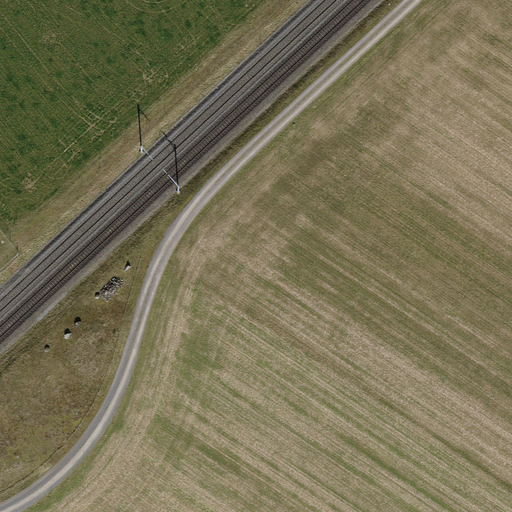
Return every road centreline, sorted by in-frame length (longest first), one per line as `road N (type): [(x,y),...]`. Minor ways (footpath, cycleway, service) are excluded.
road 1 (track): [(413,0),(222,175),(187,218),(147,299),(122,392),(90,443),(40,494),(0,511)]
road 2 (track): [(278,0),(0,257)]
